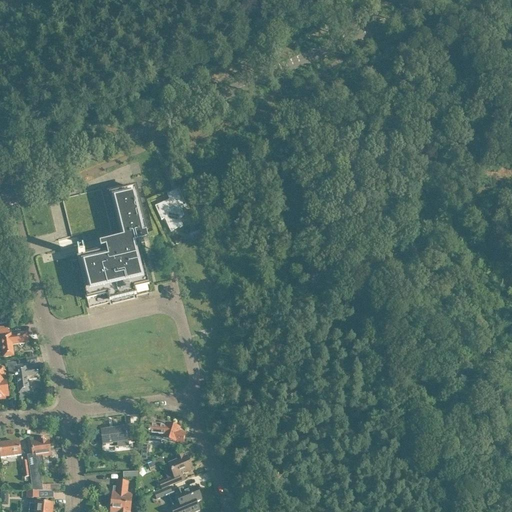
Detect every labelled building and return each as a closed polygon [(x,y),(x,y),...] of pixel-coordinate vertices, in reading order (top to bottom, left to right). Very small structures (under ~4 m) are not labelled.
[(138,170),(60,199),(85,302),(163,283),(138,170)] [(185,203),(183,199),(178,189),(172,192),(167,194),(170,199),(155,206),(161,220),(164,218),(170,231),(183,226),(179,218),(184,215),(180,207),(186,205),(185,203)] [(0,343),(3,347),(4,357),(13,356),(11,343),(14,343),(14,345),(29,343),(28,333),(10,335),(9,335),(8,330),(0,331),(0,343)] [(16,362),(8,363),(10,377),(15,376),(15,382),(18,381),(20,397),(29,396),(27,379),(28,379),(28,380),(29,381),(37,379),(38,378),(38,376),(38,373),(38,372),(38,370),(37,370),(37,367),(26,369),(25,365),(16,367),(16,362)] [(186,432),(179,430),(180,428),(166,424),(165,428),(150,426),(149,436),(163,438),(163,439),(175,443),(176,442),(182,444),(186,432)] [(132,425),(119,427),(119,430),(101,432),(103,445),(117,443),(118,448),(128,446),(128,440),(134,439),(132,425)] [(37,442),(31,443),(33,455),(28,456),(33,491),(43,491),(40,469),(44,469),(43,455),(50,454),(48,439),(37,440),(37,442)] [(21,456),(19,443),(0,445),(0,452),(1,459),(21,456)] [(185,458),(184,455),(174,459),(176,462),(168,465),(174,478),(159,484),(161,489),(181,481),(179,477),(193,471),(187,457),(185,458)] [(30,476),(28,461),(21,462),(23,477),(30,476)] [(130,511),(132,494),(127,494),(128,483),(118,482),(117,488),(118,488),(118,493),(113,493),(110,511),(130,511)] [(169,487),(154,493),(157,500),(169,495),(171,494),(169,487)] [(185,493),(183,489),(175,492),(171,494),(169,495),(173,507),(170,508),(172,511),(196,511),(199,511),(196,502),(202,500),(197,488),(185,493)]
